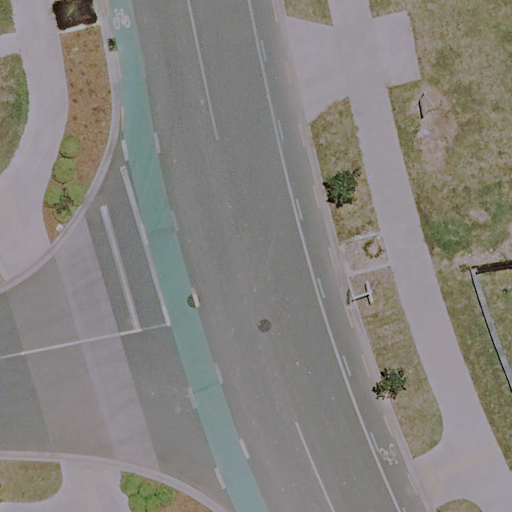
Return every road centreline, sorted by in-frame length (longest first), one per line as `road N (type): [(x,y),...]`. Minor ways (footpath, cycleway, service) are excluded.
road 1 (residential): [(189,0),(247,304)]
road 2 (residential): [(247,304),(134,337),(0,362)]
road 3 (residential): [(247,304),(335,511)]
